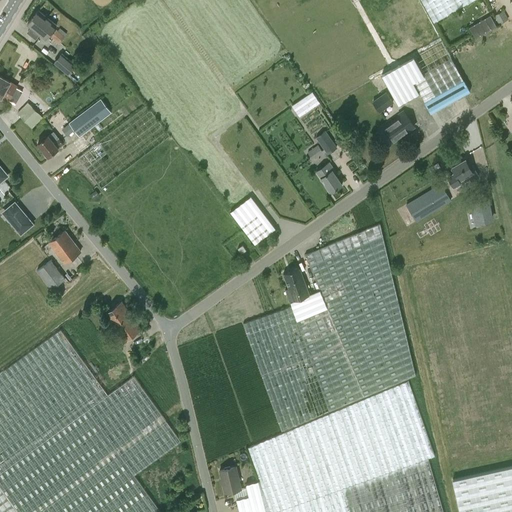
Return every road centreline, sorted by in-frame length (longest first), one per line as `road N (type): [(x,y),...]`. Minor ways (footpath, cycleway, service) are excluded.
road 1 (unclassified): [(169,329),(511,86)]
road 2 (unclassified): [(169,329),(0,123)]
road 3 (unclassified): [(211,511),(169,329)]
